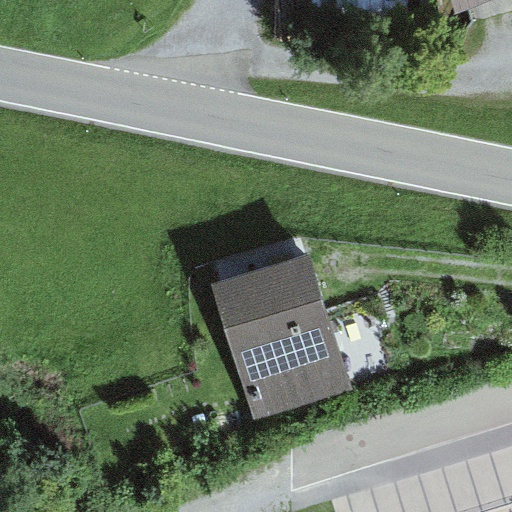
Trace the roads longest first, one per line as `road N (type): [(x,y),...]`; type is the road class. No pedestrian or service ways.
road 1 (tertiary): [(511,179),(0,75)]
road 2 (track): [(139,103),(282,68),(450,83),(511,77)]
